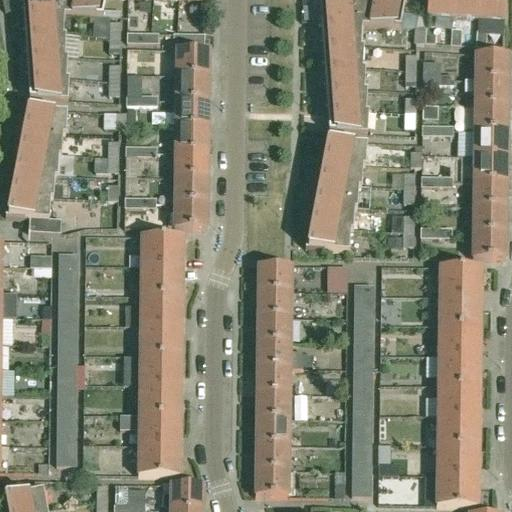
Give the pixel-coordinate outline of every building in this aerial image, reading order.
[(21,0),(22,16),(62,18),(62,0),(21,0)] [(62,0),(62,18),(63,19),(75,20),(101,21),(105,0),(62,0)] [(427,0),(426,20),(452,21),(453,0),(427,0)] [(453,0),(452,21),(451,33),(461,34),(462,22),(478,23),(478,0),(453,0)] [(478,0),(478,23),(482,23),(504,24),(505,0),(478,0)] [(320,28),(359,30),(361,4),(318,1),(320,28)] [(404,6),(361,4),(359,30),(361,30),(399,33),(404,6)] [(63,19),(62,18),(22,16),(24,38),(65,40),(74,41),(75,20),(63,19)] [(110,25),(109,41),(120,41),(120,25),(110,25)] [(361,30),(359,30),(320,28),(321,48),(360,50),(361,30)] [(413,48),(424,49),(425,33),(414,32),(413,48)] [(435,49),(435,33),(426,32),(425,33),(424,49),(435,49)] [(461,34),(451,33),(450,50),(460,51),(462,34),(461,34)] [(487,36),(481,35),(476,35),(475,52),(486,52),(487,36)] [(142,37),(126,37),(126,48),(142,48),(142,37)] [(158,37),(142,37),(142,48),(158,48),(158,37)] [(24,38),(25,59),(67,62),(67,61),(64,61),(65,40),(24,38)] [(188,38),(182,38),(173,38),(172,48),(188,49),(188,38)] [(204,39),(188,38),(188,49),(204,49),(204,39)] [(109,57),(119,57),(120,41),(109,41),(109,57)] [(363,50),(360,50),(321,48),(323,70),(362,72),(363,50)] [(175,54),(175,80),(208,81),(208,55),(175,54)] [(25,59),(27,81),(68,84),(68,83),(65,83),(67,62),(25,59)] [(405,75),(415,75),(415,60),(405,59),(405,75)] [(508,59),(503,59),(475,59),(474,85),(508,85),(508,59)] [(109,68),(109,84),(119,84),(120,69),(109,68)] [(364,72),(362,72),(323,70),(325,92),(363,94),(364,72)] [(405,90),(415,90),(415,75),(405,75),(405,90)] [(422,89),(438,89),(438,79),(422,79),(422,89)] [(438,79),(438,89),(453,89),(454,79),(438,79)] [(208,106),(208,81),(175,80),(174,106),(208,106)] [(68,84),(27,81),(28,103),(67,106),(68,84)] [(119,100),(119,84),(109,84),(108,100),(119,100)] [(474,98),(474,110),(507,111),(508,85),(474,85),(464,85),(463,98),(474,98)] [(366,94),(363,94),(325,92),(326,113),(365,115),(366,94)] [(125,100),(125,105),(125,111),(141,111),(141,100),(125,100)] [(157,100),(141,100),(141,111),(157,111),(157,100)] [(405,103),(405,118),(415,118),(415,103),(405,103)] [(207,132),(208,106),(174,106),(174,131),(207,132)] [(507,111),(474,110),(474,136),(507,137),(507,111)] [(28,113),(24,136),(65,138),(66,116),(28,113)] [(368,116),(365,115),(326,113),(328,136),(366,139),(368,116)] [(122,133),(125,133),(126,117),(122,117),(116,117),(115,133),(122,133)] [(404,133),(414,133),(415,118),(405,118),(404,133)] [(421,141),(437,141),(437,130),(421,130),(421,141)] [(453,130),(437,130),(437,141),(452,141),(453,130)] [(174,131),(174,157),(207,157),(207,132),(174,131)] [(24,136),(19,157),(61,159),(62,139),(65,139),(65,138),(24,136)] [(506,162),(507,137),(474,136),(473,162),(506,162)] [(323,168),(362,170),(364,170),(366,147),(327,145),(323,168)] [(108,146),(107,161),(118,161),(119,146),(108,146)] [(124,151),(124,156),(124,162),(140,162),(140,151),(124,151)] [(156,151),(140,151),(140,162),(156,162),(156,151)] [(61,159),(19,157),(15,178),(57,181),(58,160),(61,160),(61,159)] [(207,183),(207,157),(174,157),(173,182),(207,183)] [(410,172),(421,172),(421,157),(410,157),(410,172)] [(107,176),(118,177),(118,161),(107,161),(107,176)] [(473,162),(473,187),(506,188),(506,162),(473,162)] [(319,189),(357,191),(360,192),(362,170),(323,168),(319,189)] [(15,178),(11,200),(53,202),(54,181),(57,181),(15,178)] [(414,178),(404,178),(404,193),(413,193),(414,178)] [(420,191),(437,192),(437,181),(421,181),(420,191)] [(452,192),(452,187),(452,181),(437,181),(437,192),(452,192)] [(206,208),(207,183),(173,182),(173,208),(206,208)] [(506,213),(506,188),(473,187),(472,213),(506,213)] [(107,204),(118,205),(118,188),(107,188),(107,204)] [(315,211),(353,213),(356,213),(357,191),(319,189),(315,211)] [(413,193),(404,193),(403,208),(413,208),(413,193)] [(29,237),(59,238),(60,224),(48,224),(50,203),(52,203),(53,202),(11,200),(7,222),(30,223),(29,237)] [(124,202),(124,208),(124,213),(139,213),(139,202),(124,202)] [(155,203),(139,202),(139,213),(155,213),(155,203)] [(206,235),(206,208),(173,208),(173,234),(206,235)] [(311,232),(349,234),(352,234),(353,213),(315,211),(311,232)] [(505,239),(506,213),(472,213),(472,238),(505,239)] [(403,236),(413,236),(413,221),(403,221),(403,236)] [(307,253),(348,256),(349,234),(311,232),(307,253)] [(419,243),(436,243),(436,233),(420,233),(419,243)] [(436,233),(436,243),(451,243),(451,233),(436,233)] [(413,236),(403,236),(403,252),(413,252),(413,236)] [(505,265),(505,239),(472,238),(472,264),(505,265)] [(181,272),(182,242),(140,241),(140,271),(181,272)] [(76,361),(77,259),(58,259),(56,360),(76,361)] [(29,272),(31,272),(50,272),(50,261),(30,260),(29,272)] [(257,270),(257,296),(290,297),(291,271),(257,270)] [(140,271),(139,301),(181,301),(181,272),(140,271)] [(439,272),(439,302),(480,303),(480,273),(439,272)] [(375,289),(354,288),(352,390),(373,391),(375,289)] [(257,296),(257,322),(290,322),(290,297),(257,296)] [(139,301),(139,331),(181,332),(181,301),(139,301)] [(480,303),(439,302),(438,332),(480,333),(480,303)] [(289,348),(290,329),(290,322),(257,322),(256,348),(289,348)] [(139,331),(139,361),(180,361),(181,332),(139,331)] [(438,332),(438,362),(479,362),(480,333),(438,332)] [(289,357),(289,348),(256,348),(256,373),(289,374),(302,374),(302,357),(289,357)] [(311,360),(302,360),(302,372),(311,372),(311,360)] [(139,361),(138,391),(180,391),(180,361),(139,361)] [(479,362),(438,362),(437,392),(479,392),(479,362)] [(75,462),(76,369),(56,369),(55,461),(75,462)] [(289,399),(289,387),(289,374),(256,373),(255,399),(289,399)] [(138,421),(179,421),(180,391),(138,391),(138,421)] [(437,392),(437,422),(478,422),(479,392),(437,392)] [(255,399),(255,424),(288,425),(289,399),(255,399)] [(372,400),(353,399),(351,492),(371,492),(372,400)] [(138,435),(137,451),(179,451),(179,421),(138,421),(119,421),(119,435),(138,435)] [(478,422),(437,422),(437,452),(478,452),(478,422)] [(288,451),(288,444),(288,425),(255,424),(255,450),(288,451)] [(287,476),(288,451),(255,450),(254,476),(287,476)] [(137,451),(137,481),(179,481),(179,451),(137,451)] [(437,452),(436,482),(477,482),(478,452),(437,452)] [(254,502),(287,502),(287,476),(254,476),(254,502)] [(436,482),(436,511),(454,511),(477,511),(477,482),(436,482)] [(202,511),(203,490),(176,489),(170,489),(170,498),(163,501),(162,511),(165,511),(202,511)] [(97,506),(106,506),(106,492),(97,491),(97,506)] [(6,511),(45,511),(42,493),(4,500),(6,511)]
